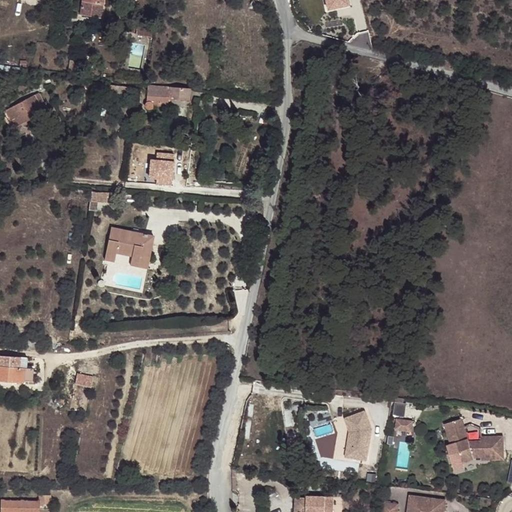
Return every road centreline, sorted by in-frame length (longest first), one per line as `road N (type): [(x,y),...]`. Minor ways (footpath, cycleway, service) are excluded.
road 1 (residential): [(286,30),(284,141),(232,387),(224,511)]
road 2 (track): [(242,344),(215,337),(96,353),(0,353)]
road 3 (residential): [(511,89),(286,30)]
